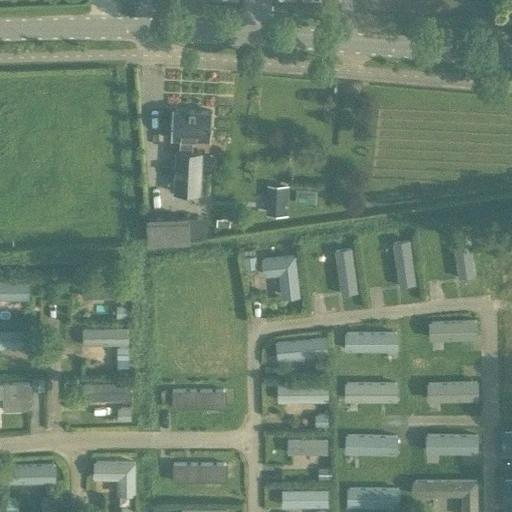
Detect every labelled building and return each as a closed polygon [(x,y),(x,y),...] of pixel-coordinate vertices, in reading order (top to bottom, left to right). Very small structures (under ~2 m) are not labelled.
[(202,151),(192,150),(193,139),(210,140),(212,110),(172,108),(171,138),(180,139),(179,150),(175,150),(173,192),(200,194),(202,151)] [(267,184),(266,214),(288,214),(289,185),(267,184)] [(147,243),(190,241),(188,212),(146,213),(147,243)] [(216,218),(216,226),(229,226),(229,219),(216,218)] [(451,233),(459,277),(475,275),(468,231),(451,233)] [(391,239),(399,286),(415,283),(408,237),(391,239)] [(333,249),(341,293),(357,291),(351,247),(333,249)] [(295,253),(261,257),(263,275),(279,274),(282,297),(300,295),(295,253)] [(244,265),(256,264),(254,254),(242,255),(244,265)] [(0,279),(0,298),(29,298),(29,279),(0,279)] [(129,296),(129,279),(82,279),(82,297),(129,296)] [(129,316),(129,304),(119,305),(119,317),(129,316)] [(475,320),(430,321),(431,338),(476,336),(475,320)] [(129,344),(129,326),(81,327),(82,345),(129,344)] [(31,328),(0,327),(0,345),(31,346),(31,328)] [(346,332),(346,348),(396,348),(396,332),(346,332)] [(325,335),(275,340),(277,359),(327,353),(325,335)] [(118,358),(128,358),(128,347),(118,347),(118,358)] [(128,370),(128,358),(118,358),(118,370),(128,370)] [(328,360),(317,361),(318,373),(329,372),(328,360)] [(43,378),(31,378),(31,386),(43,386),(43,378)] [(0,382),(0,396),(3,396),(3,409),(29,408),(29,381),(0,382)] [(131,399),(130,381),(83,382),(83,399),(131,399)] [(476,381),(428,382),(429,398),(477,397),(476,381)] [(328,382),(277,383),(277,401),(328,401),(328,382)] [(346,382),(346,398),(396,398),(396,382),(346,382)] [(225,389),(172,390),(171,406),(225,406),(225,389)] [(121,420),(131,419),(130,407),(120,408),(121,420)] [(327,413),(317,413),(318,426),(328,426),(327,413)] [(511,430),(501,430),(501,450),(511,450),(511,430)] [(346,434),(346,451),(396,452),(396,435),(346,434)] [(427,434),(427,450),(477,450),(477,434),(427,434)] [(287,438),(287,452),(327,452),(327,438),(287,438)] [(93,460),(93,478),(117,478),(117,494),(135,494),(135,460),(93,460)] [(56,481),(55,462),(4,464),(4,482),(56,481)] [(226,463),(173,463),(173,480),(227,481),(226,463)] [(318,469),(318,478),(331,478),(331,469),(318,469)] [(477,511),(477,478),(413,479),(413,495),(454,494),(454,498),(461,498),(461,511),(477,511)] [(511,478),(502,478),(502,498),(511,498),(511,478)] [(348,487),(348,504),(398,504),(398,487),(348,487)] [(327,488),(281,489),(282,506),(327,505),(327,488)] [(18,497),(6,498),(6,509),(18,510),(18,497)]
